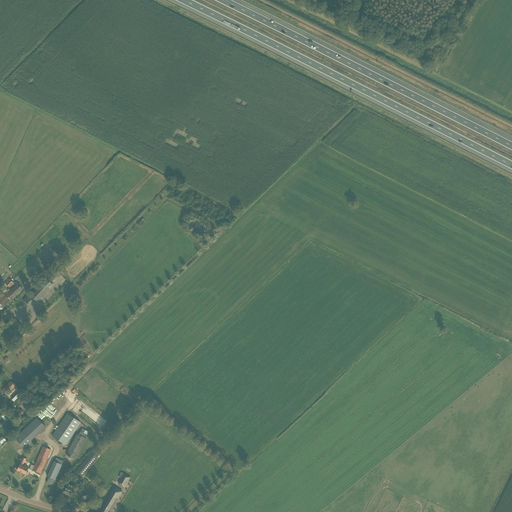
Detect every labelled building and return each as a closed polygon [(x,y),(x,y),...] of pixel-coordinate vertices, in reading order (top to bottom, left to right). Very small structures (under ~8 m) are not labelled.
[(53,273),(58,278),(62,274),(57,269),(53,273)] [(5,283),(9,287),(13,284),(14,283),(11,280),(9,279),(5,283)] [(39,302),(47,293),(46,292),(53,284),(47,279),(31,296),(28,293),(23,300),(30,305),(35,299),(39,302)] [(9,290),(8,289),(4,293),(3,292),(2,292),(0,294),(0,304),(3,308),(23,289),(17,284),(15,286),(14,285),(13,286),(9,290)] [(2,390),(7,395),(15,386),(10,381),(2,390)] [(23,414),(19,410),(15,414),(19,418),(23,414)] [(57,429),(52,436),(66,445),(81,423),(67,413),(57,429)] [(37,417),(15,438),(24,448),(46,427),(37,417)] [(79,435),(77,434),(66,454),(75,459),(86,439),(85,438),(89,432),(82,428),(79,435)] [(43,446),(34,466),(31,465),(29,469),(33,470),(40,473),(51,450),(43,446)] [(94,449),(76,472),(83,477),(98,458),(97,457),(100,454),(98,452),(94,449)] [(28,468),(23,466),(26,459),(23,458),(20,464),(17,470),(26,474),(28,470),(28,468)] [(52,485),(63,461),(56,458),(47,476),(49,477),(46,483),(52,485)] [(131,477),(124,473),(118,484),(125,488),(131,477)] [(63,486),(61,492),(65,494),(65,495),(69,496),(69,495),(70,496),(74,486),(68,483),(66,487),(63,486)] [(104,503),(101,509),(98,511),(109,511),(121,491),(113,486),(106,499),(104,503)] [(83,504),(87,495),(81,492),(77,501),(83,504)]
